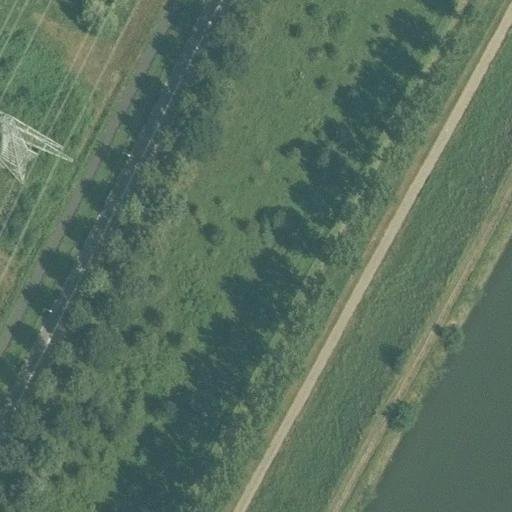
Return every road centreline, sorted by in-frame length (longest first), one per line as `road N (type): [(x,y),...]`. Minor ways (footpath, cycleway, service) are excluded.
road 1 (unclassified): [(240,511),(511,8)]
road 2 (tertiary): [(0,428),(222,0)]
